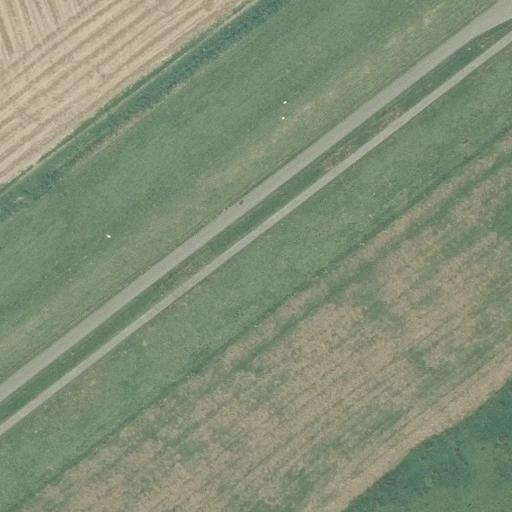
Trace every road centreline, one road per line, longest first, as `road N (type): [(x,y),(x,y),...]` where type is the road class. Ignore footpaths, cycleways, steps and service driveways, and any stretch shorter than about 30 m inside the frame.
road 1 (unclassified): [(0,397),(511,7)]
road 2 (unknown): [(52,511),(511,157)]
